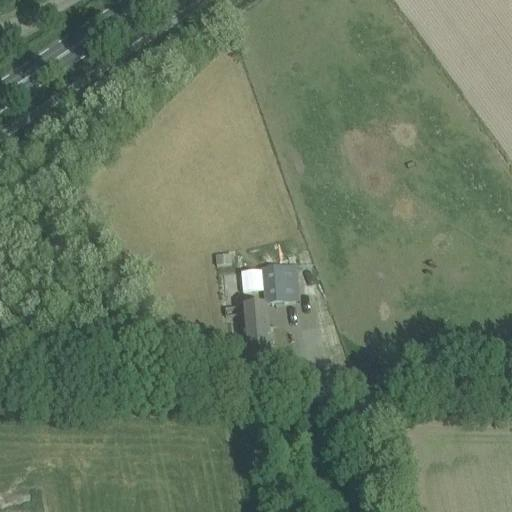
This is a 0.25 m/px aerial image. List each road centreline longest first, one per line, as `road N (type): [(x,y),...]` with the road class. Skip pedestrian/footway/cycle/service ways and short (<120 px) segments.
road 1 (residential): [(0,386),(511,400)]
road 2 (primary): [(0,97),(146,0)]
